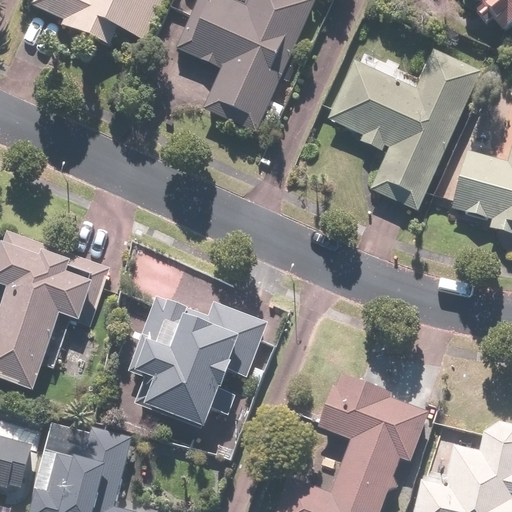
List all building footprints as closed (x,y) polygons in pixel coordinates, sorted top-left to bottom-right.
[(148,44),(167,0),(36,0),(33,8),(67,23),(65,27),(115,50),(123,33),(148,44)] [(206,114),(260,138),(320,1),(317,0),(252,0),(250,8),(232,0),(202,0),(180,53),(225,72),(206,114)] [(511,0),(479,0),(507,35),(511,31),(511,0)] [(372,193),(421,215),(486,75),(436,52),(419,91),(358,63),(331,123),(365,138),(362,145),(385,155),(388,149),(392,150),(372,193)] [(470,151),(453,212),(494,223),(492,231),(511,237),(511,159),(511,163),(470,151)] [(0,284),(10,288),(0,316),(0,378),(36,391),(63,316),(83,323),(88,310),(96,313),(112,269),(12,233),(0,266),(0,284)] [(251,380),(272,324),(218,304),(212,318),(156,297),(127,373),(147,381),(137,408),(180,424),(182,417),(211,428),(231,373),(251,380)] [(413,464),(432,413),(393,398),(395,394),(343,374),(325,421),(357,433),(335,491),(295,476),(280,511),(382,511),(403,460),(413,464)] [(511,511),(511,426),(499,423),(487,432),(482,452),(458,446),(448,485),(425,480),(416,511),(511,511)] [(128,511),(104,506),(112,475),(125,478),(134,443),(110,438),(109,445),(89,440),(90,433),(56,424),(49,452),(60,455),(51,491),(39,489),(33,511),(128,511)] [(0,489),(27,496),(37,455),(0,445),(0,489)]
